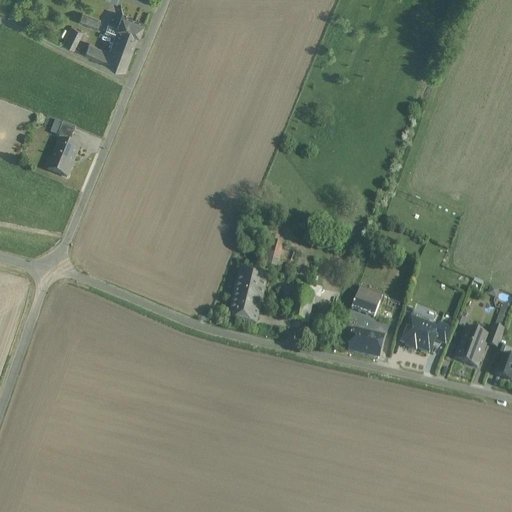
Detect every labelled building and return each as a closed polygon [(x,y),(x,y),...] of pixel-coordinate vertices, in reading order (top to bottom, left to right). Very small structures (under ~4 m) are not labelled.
[(117,28),(82,14),(79,23),(107,33),(107,37),(114,39),(118,29),(117,28)] [(145,24),(122,15),(117,28),(118,29),(138,36),(140,37),(145,24)] [(81,31),(71,27),(63,45),(73,49),(81,31)] [(138,36),(118,29),(114,39),(109,53),(105,64),(125,72),(138,36)] [(109,53),(87,45),(83,55),(105,64),(109,53)] [(62,125),(55,123),(51,133),(58,136),(62,125)] [(76,128),(63,123),(62,125),(58,136),(70,141),(76,128)] [(78,150),(59,142),(48,170),(67,177),(78,150)] [(283,243),(269,240),(262,264),(276,268),(283,243)] [(267,276),(240,270),(232,301),(260,307),(267,276)] [(314,299),(312,307),(315,307),(319,288),(297,283),(295,295),(314,299)] [(490,286),(486,294),(495,298),(499,289),(490,286)] [(382,296),(366,290),(363,297),(379,303),(382,296)] [(312,307),(314,299),(295,295),(294,294),(288,320),(308,325),(312,307)] [(363,297),(357,294),(351,310),(374,318),(379,303),(363,297)] [(260,307),(232,301),(228,318),(256,325),(260,307)] [(502,303),(495,323),(504,326),(511,306),(502,303)] [(458,317),(456,325),(463,327),(465,319),(458,317)] [(418,323),(416,327),(409,324),(401,343),(429,354),(434,341),(438,331),(438,330),(418,323)] [(451,330),(439,326),(438,330),(438,331),(434,341),(446,345),(451,330)] [(489,337),(466,328),(454,359),(477,368),(486,344),(489,337)] [(504,332),(493,328),(489,337),(486,344),(498,349),(499,346),(504,332)] [(367,333),(353,330),(350,340),(348,339),(347,342),(350,343),(348,350),(362,354),(367,333)] [(383,337),(367,333),(362,354),(378,358),(383,337)] [(506,349),(499,346),(498,349),(492,363),(499,366),(502,357),(503,357),(506,349)] [(511,360),(503,357),(502,357),(499,366),(495,375),(511,381),(511,378),(511,360)]
